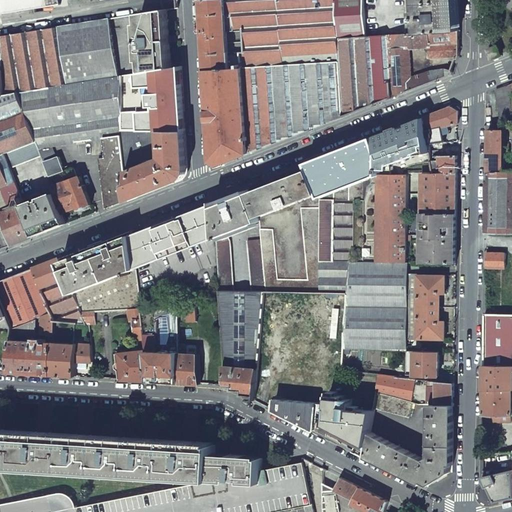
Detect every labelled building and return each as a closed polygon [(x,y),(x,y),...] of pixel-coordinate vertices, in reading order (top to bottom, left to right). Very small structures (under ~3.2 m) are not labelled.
[(0,0),(0,14),(61,5),(59,0),(0,0)] [(207,71),(232,69),(231,52),(228,53),(227,30),(224,0),(202,0),(203,0),(205,36),(207,71)] [(338,39),(366,37),(363,0),(224,0),(227,30),(244,28),(246,53),(243,53),(244,69),(340,63),(338,39)] [(460,31),(457,0),(420,0),(421,17),(417,17),(418,20),(421,20),(422,34),(428,33),(460,31)] [(165,70),(172,69),(170,39),(168,10),(141,14),(144,73),(165,70)] [(59,27),(69,85),(119,77),(110,19),(59,27)] [(2,52),(5,95),(19,93),(69,85),(59,27),(1,36),(2,52)] [(460,31),(428,33),(429,47),(429,49),(430,57),(460,55),(460,31)] [(422,34),(403,35),(404,49),(405,49),(427,47),(427,49),(429,49),(429,47),(428,33),(422,34)] [(366,37),(338,39),(340,63),(343,118),(410,92),(407,83),(405,49),(404,49),(403,35),(366,37)] [(487,50),(491,60),(503,56),(498,45),(487,50)] [(340,63),(244,69),(248,154),(343,118),(340,63)] [(168,130),(185,130),(184,99),(182,67),(172,69),(165,70),(168,130)] [(232,69),(207,71),(210,116),(212,162),(219,165),(248,154),(244,69),(232,69)] [(413,77),(407,83),(410,92),(453,75),(454,72),(453,70),(447,69),(431,71),(413,77)] [(122,77),(122,130),(160,130),(168,130),(165,70),(144,73),(122,77)] [(69,85),(19,93),(37,141),(39,147),(49,146),(75,142),(104,138),(122,135),(122,130),(122,77),(119,77),(69,85)] [(498,108),(501,126),(502,126),(511,123),(511,93),(510,85),(496,90),(498,108)] [(0,187),(16,182),(10,168),(5,153),(37,141),(19,93),(5,95),(0,96),(0,187)] [(450,126),(459,124),(459,112),(452,107),(425,118),(429,131),(442,128),(450,126)] [(402,127),(374,137),(380,153),(380,174),(392,175),(392,165),(420,155),(432,153),(431,151),(430,144),(429,137),(429,131),(425,118),(408,124),(409,127),(406,128),(403,129),(402,127)] [(429,137),(430,144),(439,143),(445,143),(442,128),(429,131),(429,137)] [(488,130),(488,173),(506,172),(506,131),(506,129),(488,130)] [(122,135),(126,171),(162,157),(160,130),(122,130),(122,135)] [(126,186),(128,200),(155,190),(183,180),(188,171),(185,130),(168,130),(160,130),(162,157),(126,171),(127,186),(126,186)] [(100,158),(106,209),(128,200),(126,186),(127,186),(126,171),(122,135),(104,138),(106,157),(103,157),(100,158)] [(320,194),(321,197),(380,174),(380,153),(374,137),(341,150),(307,163),(310,170),(320,194)] [(5,153),(10,168),(42,155),(39,147),(37,141),(5,153)] [(42,155),(45,162),(53,159),(49,146),(39,147),(42,155)] [(432,153),(420,155),(392,165),(392,175),(408,175),(408,174),(423,174),(434,174),(433,161),(432,153)] [(433,161),(434,174),(444,173),(458,172),(458,164),(458,156),(444,157),(444,160),(433,161)] [(45,162),(50,176),(64,171),(59,157),(53,159),(45,162)] [(50,176),(54,186),(64,183),(63,180),(76,175),(73,168),(64,171),(50,176)] [(280,182),(250,194),(259,218),(286,207),(320,194),(310,170),(280,182)] [(511,171),(506,172),(488,173),(487,232),(511,232),(511,171)] [(423,174),(423,213),(457,214),(458,193),(458,172),(444,173),(434,174),(423,174)] [(321,197),(320,293),(348,294),(351,262),(378,262),(380,174),(321,197)] [(380,174),(378,262),(407,263),(408,213),(408,175),(392,175),(380,174)] [(57,193),(64,213),(79,207),(80,209),(92,205),(80,176),(72,179),(64,183),(54,186),(57,193)] [(0,187),(0,248),(0,249),(14,244),(2,214),(24,205),(16,182),(0,187)] [(225,203),(215,207),(216,235),(217,238),(227,234),(261,221),(259,218),(250,194),(248,190),(235,195),(236,199),(225,203)] [(24,205),(35,236),(52,230),(68,223),(64,213),(57,193),(24,205)] [(295,279),(295,293),(320,293),(321,197),(320,194),(286,207),(291,217),(303,213),(309,280),(295,279)] [(137,265),(216,235),(215,207),(215,203),(174,219),(133,235),(137,265)] [(2,214),(14,244),(25,240),(35,236),(24,205),(2,214)] [(262,240),(267,292),(295,293),(295,279),(309,280),(303,213),(291,217),(286,207),(259,218),(261,221),(262,240)] [(423,213),(422,263),(456,264),(457,214),(423,213)] [(227,234),(217,238),(218,264),(220,291),(234,291),(230,242),(227,234)] [(76,256),(61,262),(68,279),(74,294),(137,269),(137,265),(133,235),(82,254),(83,258),(77,260),(76,256)] [(140,294),(218,264),(217,238),(216,235),(137,265),(137,269),(140,294)] [(262,240),(248,241),(253,292),(265,292),(267,292),(262,240)] [(496,253),(487,253),(486,268),(501,268),(506,268),(506,253),(496,253)] [(34,268),(42,289),(68,279),(61,262),(60,259),(47,263),(34,268)] [(348,294),(348,305),(408,306),(409,274),(409,263),(407,263),(378,262),(351,262),(348,294)] [(0,296),(8,316),(12,327),(12,328),(52,313),(42,289),(34,268),(15,276),(0,281),(0,296)] [(486,268),(486,314),(500,315),(501,268),(486,268)] [(137,269),(74,294),(81,312),(95,311),(128,310),(142,309),(140,294),(137,269)] [(417,274),(409,274),(408,306),(417,306),(417,275),(417,274)] [(447,276),(417,275),(417,306),(441,307),(441,294),(446,294),(446,285),(447,276)] [(52,313),(55,321),(85,324),(81,312),(74,294),(68,279),(42,289),(52,313)] [(220,291),(224,364),(258,368),(265,292),(253,292),(234,291),(220,291)] [(348,305),(345,348),(397,350),(407,351),(407,339),(408,306),(348,305)] [(186,306),(187,323),(197,322),(196,306),(186,306)] [(407,339),(416,339),(417,306),(408,306),(407,339)] [(416,339),(446,340),(446,322),(441,322),(441,307),(417,306),(416,339)] [(145,339),(147,350),(178,352),(178,307),(168,308),(168,309),(142,311),(143,320),(145,339)] [(130,321),(134,321),(143,320),(142,311),(142,309),(128,310),(130,321)] [(81,312),(85,324),(89,325),(91,325),(90,321),(95,320),(95,311),(81,312)] [(12,328),(12,335),(32,335),(32,333),(46,334),(49,335),(49,340),(54,340),(55,321),(52,313),(12,328)] [(500,315),(486,314),(485,365),(511,365),(511,314),(508,315),(500,315)] [(136,340),(145,339),(143,320),(134,321),(136,340)] [(11,340),(9,373),(30,374),(51,375),(53,342),(11,340)] [(53,342),(51,375),(64,376),(76,377),(76,363),(77,344),(53,342)] [(77,344),(76,363),(93,363),(91,345),(77,344)] [(186,354),(196,354),(196,344),(186,344),(186,354)] [(120,353),(123,380),(149,381),(147,350),(120,353)] [(147,350),(149,381),(164,382),(179,383),(178,353),(178,352),(147,350)] [(408,351),(407,375),(415,375),(415,351),(408,351)] [(415,375),(415,376),(439,377),(440,364),(440,352),(415,351),(415,375)] [(178,353),(179,383),(200,384),(199,354),(196,354),(186,354),(178,353)] [(224,364),(225,386),(240,393),(254,400),(254,398),(258,368),(224,364)] [(511,365),(485,365),(485,377),(484,390),(511,389),(511,365)] [(417,379),(396,377),(380,375),(377,393),(413,402),(416,386),(417,379)] [(442,375),(442,382),(455,383),(455,375),(442,375)] [(437,391),(438,382),(426,380),(417,379),(416,386),(413,402),(414,403),(420,404),(431,404),(437,404),(437,391)] [(437,391),(437,404),(454,404),(454,394),(455,383),(442,382),(438,382),(437,391)] [(511,422),(511,417),(511,389),(484,390),(484,402),(484,415),(484,422),(511,422)] [(377,393),(375,407),(410,417),(414,403),(413,402),(377,393)] [(327,424),(349,435),(360,441),(355,451),(366,456),(371,432),(374,410),(359,409),(360,408),(360,406),(352,405),(353,399),(346,398),(346,395),(341,394),(340,406),(328,405),(327,424)] [(317,404),(275,400),(274,410),(294,420),(315,431),(317,404)] [(325,436),(328,405),(317,404),(315,431),(325,436)] [(371,432),(366,456),(394,470),(422,485),(422,484),(423,482),(430,485),(440,479),(450,473),(450,465),(453,465),(454,404),(437,404),(431,404),(430,457),(425,459),(371,432)] [(0,466),(194,479),(213,480),(215,456),(216,445),(198,444),(198,442),(191,441),(184,441),(184,443),(158,442),(158,439),(151,439),(144,438),(144,441),(125,440),(125,437),(118,437),(111,436),(111,439),(92,438),(92,435),(85,435),(77,434),(77,437),(52,435),(52,433),(44,432),(37,432),(37,434),(4,432),(4,430),(0,429),(0,466)] [(215,456),(213,480),(230,481),(230,478),(244,479),(244,482),(261,483),(262,471),(263,459),(246,458),(246,455),(239,455),(231,454),(231,457),(215,456)] [(278,511),(306,507),(313,505),(304,462),(301,463),(262,471),(261,483),(244,482),(244,479),(230,478),(230,481),(213,480),(194,479),(194,484),(55,511),(278,511)] [(511,470),(483,477),(489,490),(495,502),(511,498),(511,470)] [(342,478),(337,490),(380,511),(385,511),(389,502),(342,478)] [(324,509),(324,511),(380,511),(337,490),(323,483),(324,509)]
